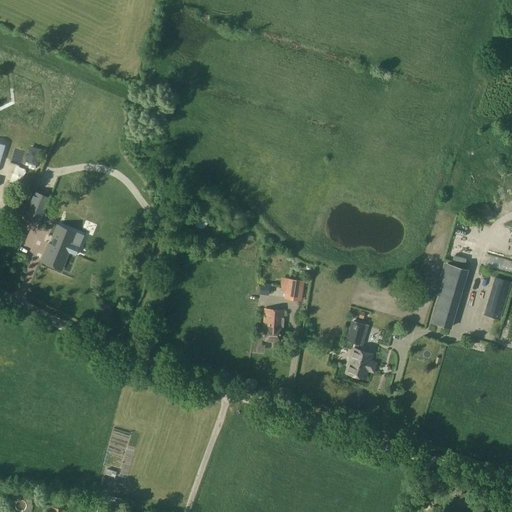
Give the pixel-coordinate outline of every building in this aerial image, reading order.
[(25,157),(16,167),(23,173),(32,163),(25,157)] [(84,166),(93,170),(95,165),(86,161),(84,166)] [(49,197),(35,191),(24,217),(39,223),(49,197)] [(49,243),(41,261),(61,269),(68,252),(74,255),(78,246),(72,243),(76,234),(56,225),(51,236),(54,237),(51,244),(49,243)] [(511,261),(482,253),(478,265),(511,274),(511,261)] [(438,295),(430,321),(451,327),(468,269),(444,262),(434,294),(438,295)] [(510,281),(495,277),(488,302),(503,307),(510,281)] [(288,278),(285,297),(300,299),(303,280),(288,278)] [(260,283),(259,293),(268,294),(269,284),(260,283)] [(265,340),(280,341),(281,329),(284,329),(284,310),(265,309),(264,328),(266,328),(265,340)] [(365,325),(353,321),(347,340),(356,343),(354,349),(353,348),(347,372),(365,377),(367,369),(370,370),(372,362),(370,361),(372,354),(357,349),(359,344),(365,325)] [(389,327),(379,326),(378,340),(388,341),(389,327)] [(123,457),(118,469),(121,471),(116,483),(129,488),(139,463),(123,457)] [(103,468),(101,473),(111,477),(113,472),(103,468)] [(477,511),(481,501),(460,493),(457,503),(477,511)] [(122,498),(107,495),(105,503),(121,506),(122,498)]
